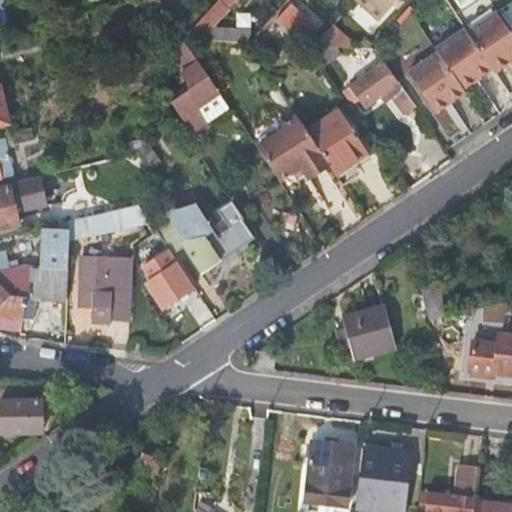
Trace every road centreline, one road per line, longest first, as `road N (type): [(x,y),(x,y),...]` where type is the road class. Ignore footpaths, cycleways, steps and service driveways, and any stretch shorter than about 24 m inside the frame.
road 1 (residential): [(511,146),(174,376)]
road 2 (residential): [(511,418),(174,376)]
road 3 (residential): [(174,376),(0,493)]
road 4 (residential): [(0,355),(174,376)]
